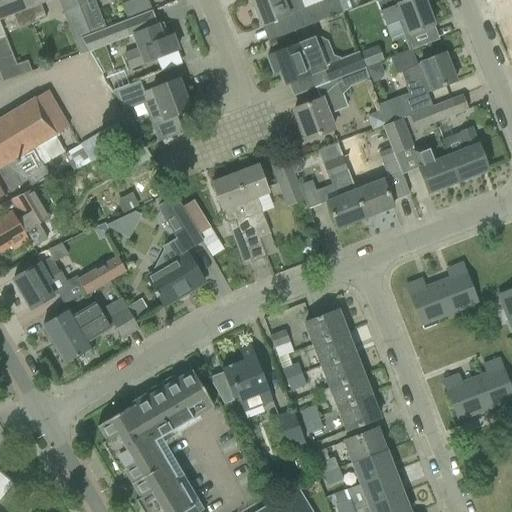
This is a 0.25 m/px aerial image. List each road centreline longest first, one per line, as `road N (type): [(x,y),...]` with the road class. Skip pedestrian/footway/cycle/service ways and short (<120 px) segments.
road 1 (residential): [(47,419),(261,297),(358,263)]
road 2 (residential): [(451,511),(358,263)]
road 3 (residential): [(358,263),(511,206)]
road 4 (residential): [(511,126),(462,0)]
